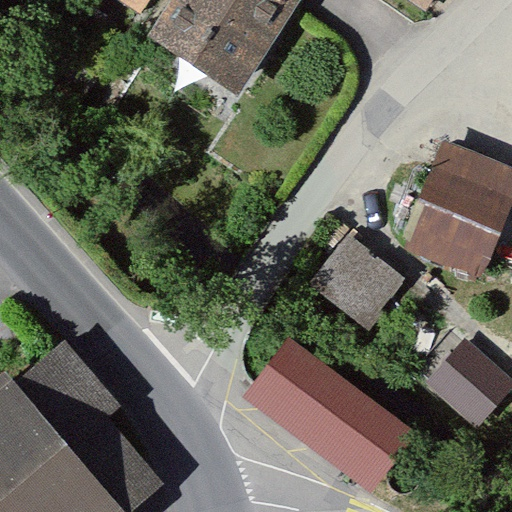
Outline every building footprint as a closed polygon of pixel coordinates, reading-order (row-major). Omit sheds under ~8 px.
[(303,0),(171,0),(147,37),(239,97),(303,0)] [(511,175),(451,151),(413,245),(478,271),(511,185),(511,175)] [(398,281),(349,244),(319,283),(368,320),(398,281)] [(420,432),(289,338),(243,401),(374,496),(420,432)] [(13,367),(0,377),(0,511),(136,511),(134,510),(167,482),(111,415),(126,402),(72,339),(24,380),(13,367)] [(466,347),(435,382),(477,419),(508,384),(466,347)]
